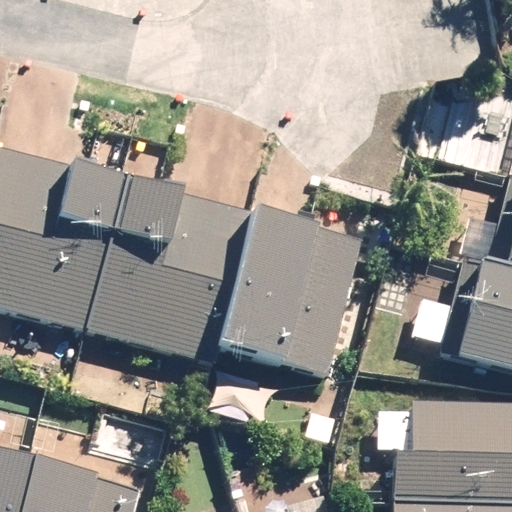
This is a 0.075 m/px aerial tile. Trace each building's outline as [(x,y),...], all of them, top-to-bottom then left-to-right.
[(0,319),(84,340),(123,180),(0,149),(0,319)] [(511,185),(502,183),(482,268),(494,271),(511,274),(511,185)] [(127,187),(88,346),(225,381),(229,367),(265,221),(127,187)] [(275,223),(239,370),(340,395),(376,249),(275,223)] [(437,355),(511,371),(511,274),(494,271),(482,268),(458,262),(437,355)] [(390,508),(511,511),(511,405),(407,402),(405,455),(391,455),(390,508)] [(0,451),(0,511),(139,511),(145,492),(0,451)]
